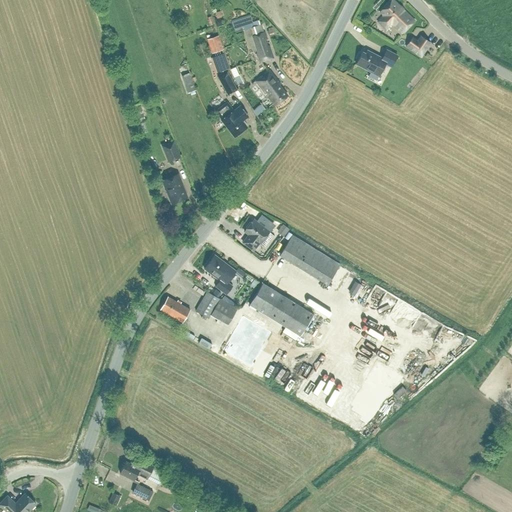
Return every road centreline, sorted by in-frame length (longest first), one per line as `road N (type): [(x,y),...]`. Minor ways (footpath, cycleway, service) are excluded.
road 1 (tertiary): [(75,480),(137,313),(293,115),(353,0)]
road 2 (unclassified): [(511,75),(450,37),(413,0)]
